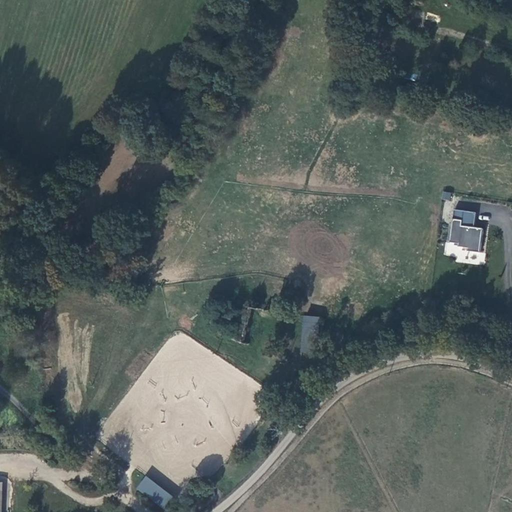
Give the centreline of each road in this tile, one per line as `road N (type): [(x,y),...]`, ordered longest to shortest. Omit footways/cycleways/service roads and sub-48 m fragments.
road 1 (unclassified): [(511,374),(445,350),(371,364),(337,384),(210,511)]
road 2 (unclassified): [(117,493),(0,388)]
